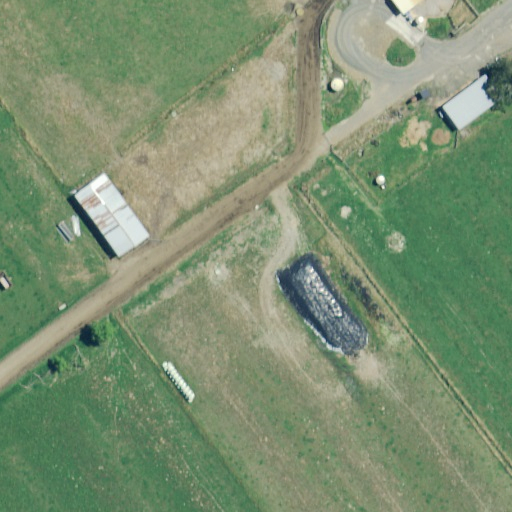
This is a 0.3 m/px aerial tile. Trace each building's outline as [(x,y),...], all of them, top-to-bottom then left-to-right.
[(419,0),(389,0),(401,14),(419,0)] [(424,33),(396,12),(386,24),(415,46),(424,33)] [(499,98),(482,75),(440,106),(457,129),(499,98)] [(342,86),(338,77),(328,82),(333,91),(342,86)] [(146,236),(101,174),(72,195),(116,257),(146,236)]
